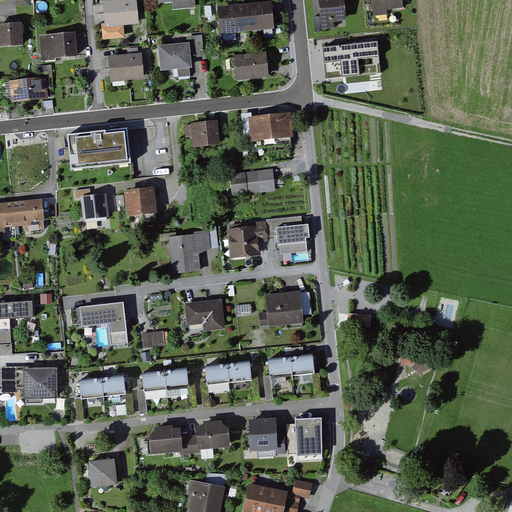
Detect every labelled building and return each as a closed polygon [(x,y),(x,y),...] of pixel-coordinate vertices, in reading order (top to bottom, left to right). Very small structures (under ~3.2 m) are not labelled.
[(348,0),(324,0),(327,27),(351,24),(348,0)] [(404,0),(377,0),(379,15),(405,12),(404,0)] [(139,3),(109,6),(112,31),(141,28),(139,3)] [(276,6),(223,10),(225,34),(278,30),(276,6)] [(27,26),(2,28),(4,48),(29,46),(27,26)] [(79,37),(52,39),(53,59),(81,58),(79,37)] [(386,40),(369,42),(371,61),(388,60),(386,40)] [(354,43),(327,46),(330,71),(356,69),(354,43)] [(196,71),(194,47),(164,49),(166,74),(196,71)] [(269,52),(236,55),(238,80),(272,77),(269,52)] [(146,57),(113,59),(115,83),(147,81),(146,57)] [(53,102),(51,80),(13,82),(14,104),(53,102)] [(293,112),(251,117),(253,142),(296,137),(293,112)] [(221,121),(192,124),(194,147),(223,144),(221,121)] [(129,128),(69,135),(73,170),(133,163),(129,128)] [(278,169),(234,174),(236,194),(280,189),(278,169)] [(158,188),(129,191),(131,223),(161,221),(158,188)] [(108,193),(83,196),(86,220),(111,217),(108,193)] [(47,202),(0,205),(0,228),(49,225),(47,202)] [(278,228),(305,225),(304,216),(269,219),(269,221),(270,238),(279,237),(278,228)] [(262,243),(271,242),(270,238),(269,221),(252,223),(252,227),(229,229),(232,259),(264,256),(262,243)] [(283,245),(284,254),(310,252),(308,238),(312,238),(311,224),(305,225),(278,228),(279,237),(280,245),(283,245)] [(217,232),(173,236),(177,275),(208,272),(206,253),(219,252),(217,232)] [(304,293),(272,295),(274,324),(306,322),(304,293)] [(54,294),(44,295),(44,304),(55,304),(54,294)] [(225,299),(189,302),(191,323),(208,322),(209,329),(228,327),(225,299)] [(33,302),(0,303),(0,344),(3,345),(13,344),(12,319),(34,317),(33,302)] [(125,303),(82,307),(84,327),(111,324),(114,345),(130,344),(125,303)] [(163,334),(146,335),(147,349),(164,348),(163,334)] [(319,372),(317,354),(296,356),(297,374),(319,372)] [(297,374),(296,356),(274,358),(276,375),(297,374)] [(432,368),(427,359),(416,365),(421,374),(432,368)] [(257,381),(255,362),(234,364),(235,383),(257,381)] [(235,383),(234,364),(212,366),(214,385),(235,383)] [(3,392),(25,392),(25,369),(36,368),(36,367),(3,367),(3,392)] [(25,392),(25,400),(59,399),(59,368),(36,368),(25,369),(25,392)] [(194,391),(192,370),(169,372),(171,393),(194,391)] [(171,393),(169,372),(146,374),(148,394),(171,393)] [(128,397),(127,376),(105,378),(106,399),(128,397)] [(106,399),(105,378),(83,379),(84,400),(106,399)] [(145,392),(132,393),(133,414),(147,413),(145,392)] [(324,419),(299,420),(300,459),(325,458),(324,419)] [(280,420),(253,422),(255,449),(264,448),(265,456),(290,454),(288,431),(281,432),(280,420)] [(185,429),(154,431),(156,454),(234,449),(233,426),(200,428),(201,436),(186,437),(185,429)] [(118,461),(94,463),(96,488),(120,486),(118,461)] [(366,463),(362,476),(374,480),(378,468),(366,463)] [(316,483),(298,480),(295,495),(313,498),(316,483)] [(224,511),(230,490),(197,482),(191,511),(194,511),(224,511)] [(286,511),(291,491),(252,483),(245,511),(286,511)]
